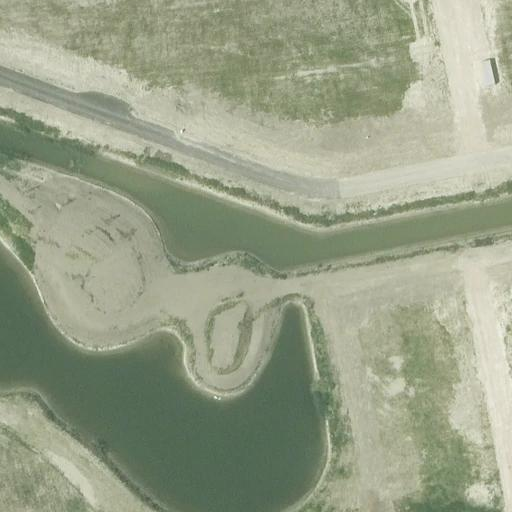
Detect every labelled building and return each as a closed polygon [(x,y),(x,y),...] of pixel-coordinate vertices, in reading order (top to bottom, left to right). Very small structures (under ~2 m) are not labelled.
[(161,0),(122,0),(119,1),(124,23),(136,20),(138,27),(192,17),(189,2),(163,7),(161,0)] [(394,4),(384,6),(387,18),(397,16),(394,4)] [(284,5),(272,7),(273,15),(285,13),(284,5)] [(384,6),(375,8),(377,20),(387,18),(384,6)] [(260,9),(248,11),(250,19),(261,17),(260,9)] [(248,11),(236,14),(238,22),(250,19),(248,11)] [(352,12),(342,14),(344,26),(354,24),(352,12)] [(342,14),(332,16),(334,28),(344,26),(342,14)] [(200,15),(192,17),(195,29),(203,27),(200,15)] [(139,34),(126,37),(131,60),(172,52),(169,37),(195,32),(192,17),(138,27),(139,34)] [(214,28),(195,79),(203,82),(198,94),(219,102),(234,63),(220,58),(229,33),(214,28)] [(234,63),(219,102),(240,110),(245,98),(252,100),(271,49),(257,43),(248,68),(234,63)] [(271,49),(252,100),(259,103),(254,115),(276,123),(290,84),(276,78),(285,54),(271,49)] [(375,65),(374,66),(384,118),(392,116),(391,113),(404,111),(397,70),(377,74),(375,65)] [(374,66),(353,70),(362,119),(375,116),(376,119),(384,118),(374,66)] [(407,68),(397,70),(404,111),(414,109),(414,108),(427,106),(427,105),(424,90),(427,89),(426,82),(424,82),(423,78),(422,78),(420,67),(419,67),(419,66),(407,69),(407,68)] [(353,70),(330,74),(332,84),(331,84),(334,95),(333,95),(333,99),(331,100),(333,107),(336,106),(339,122),(339,123),(352,120),(362,119),(353,70)] [(354,338),(354,340),(394,332),(403,330),(399,307),(389,309),(349,316),(350,316),(349,317),(351,329),(352,329),(353,334),(354,338)] [(449,311),(437,314),(439,323),(450,321),(449,311)] [(450,321),(439,323),(440,333),(452,331),(450,321)] [(354,340),(348,341),(352,362),(357,361),(398,353),(407,351),(407,350),(398,352),(395,333),(403,331),(403,330),(394,332),(354,340)] [(357,361),(352,362),(356,383),(362,382),(402,374),(411,373),(407,351),(398,353),(357,361)] [(457,354),(445,356),(447,366),(459,364),(457,354)] [(459,364),(447,366),(449,376),(460,374),(459,364)] [(362,382),(356,383),(362,382),(362,384),(363,388),(364,393),(363,393),(366,405),(367,405),(406,398),(416,396),(411,373),(402,374),(362,382)] [(375,449),(375,451),(415,443),(420,442),(415,419),(410,420),(371,427),(370,428),(372,440),(373,440),(374,445),(375,449)] [(470,422),(458,425),(460,434),(472,432),(470,422)] [(472,432),(460,434),(462,444),(474,442),(472,432)] [(375,451),(369,452),(373,473),(378,472),(420,464),(416,444),(420,443),(420,442),(415,443),(375,451)] [(378,472),(373,473),(377,494),(384,493),(424,485),(420,464),(378,472)] [(478,465),(466,467),(468,477),(480,475),(478,465)] [(480,475),(468,477),(470,487),(482,485),(480,475)] [(424,485),(384,493),(384,495),(384,499),(385,504),(386,511),(410,511),(427,509),(428,508),(424,485)]
